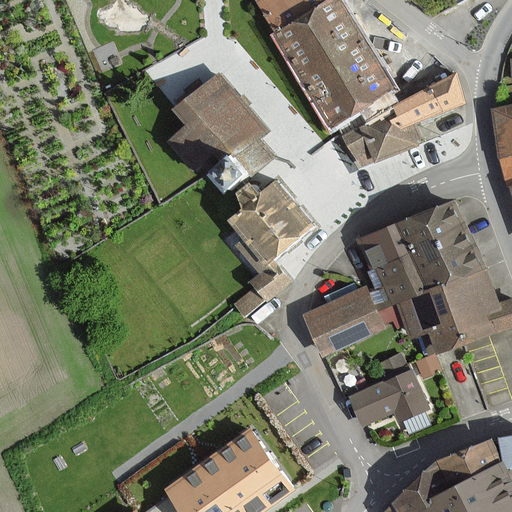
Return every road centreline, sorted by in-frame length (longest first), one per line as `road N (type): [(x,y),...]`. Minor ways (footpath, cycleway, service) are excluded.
road 1 (residential): [(493,171),(449,180),(367,217),(324,257),(299,301),(297,327),(310,360),(383,485)]
road 2 (residential): [(511,420),(431,450),(383,485)]
road 3 (residential): [(390,0),(489,79)]
